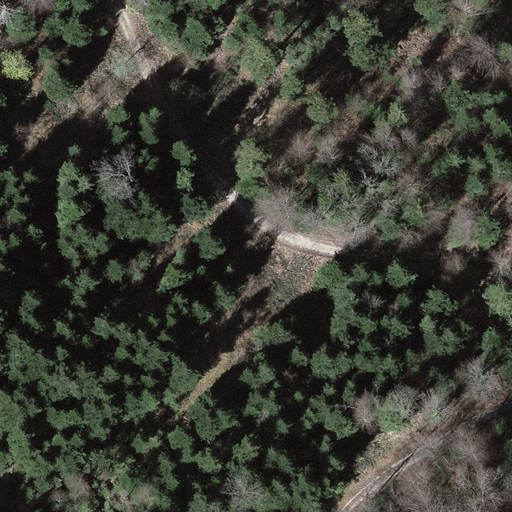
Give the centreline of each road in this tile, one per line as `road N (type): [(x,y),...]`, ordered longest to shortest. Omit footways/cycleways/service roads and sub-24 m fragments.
road 1 (track): [(114,0),(177,127),(257,216),(334,248),(511,255)]
road 2 (track): [(511,399),(419,452),(345,511)]
